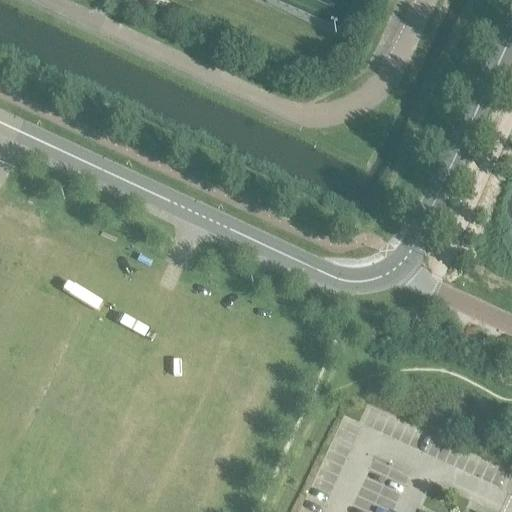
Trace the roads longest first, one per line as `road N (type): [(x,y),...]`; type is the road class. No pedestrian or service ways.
road 1 (tertiary): [(400,264),(377,279),(339,280),(0,123)]
road 2 (tertiary): [(511,35),(400,264)]
road 3 (residential): [(400,264),(430,289),(511,326)]
